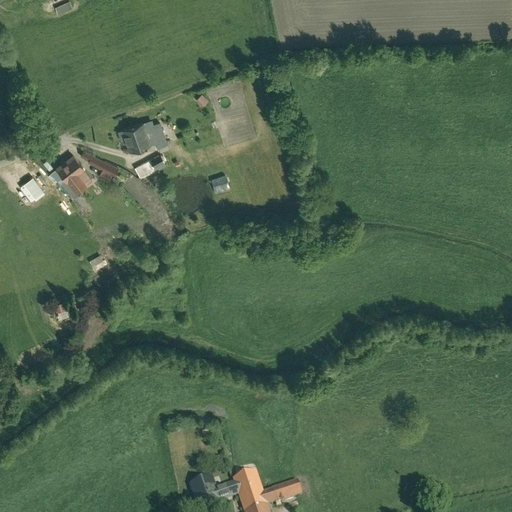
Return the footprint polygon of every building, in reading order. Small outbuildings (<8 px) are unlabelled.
[(73,2),(57,8),(60,16),(76,9),(73,2)] [(200,92),(194,96),(199,105),(206,101),(200,92)] [(150,135),(154,134),(160,149),(171,145),(163,123),(153,126),(151,122),(146,124),(150,135)] [(146,124),(121,133),(124,141),(128,140),(132,153),(154,145),(150,135),(146,124)] [(177,148),(137,169),(143,180),(146,179),(160,172),(158,168),(168,163),(169,167),(183,160),(177,148)] [(86,169),(90,164),(103,171),(108,162),(87,151),(82,160),(80,162),(86,169)] [(80,162),(75,156),(60,168),(72,184),(74,182),(82,191),(95,181),(86,169),(80,162)] [(212,192),(227,187),(225,180),(228,179),(225,171),(207,179),(212,192)] [(111,179),(107,175),(102,180),(106,185),(111,179)] [(66,303),(56,306),(61,321),(71,317),(66,303)] [(261,473),(237,481),(237,484),(242,498),(246,511),(272,511),(271,507),(300,499),(306,497),(301,482),(294,484),(275,490),(275,492),(267,494),(261,473)] [(242,498),(237,484),(220,489),(217,479),(192,486),(200,511),(206,511),(225,506),(225,503),(242,498)]
